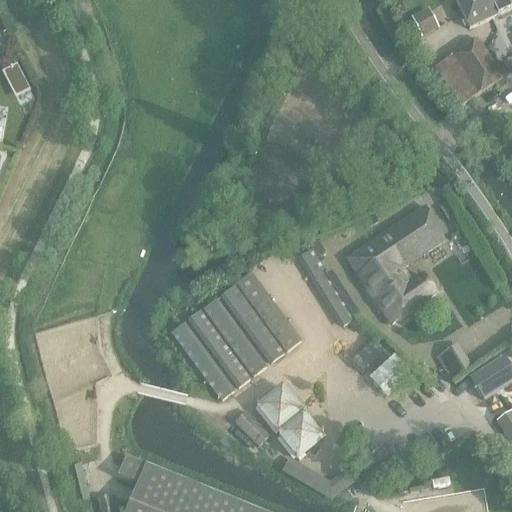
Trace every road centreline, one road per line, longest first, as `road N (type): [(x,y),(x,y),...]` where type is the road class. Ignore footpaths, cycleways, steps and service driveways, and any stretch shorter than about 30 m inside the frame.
road 1 (track): [(114,386),(223,413),(313,349),(367,408),(474,416),(511,468)]
road 2 (unclassified): [(511,252),(339,0)]
